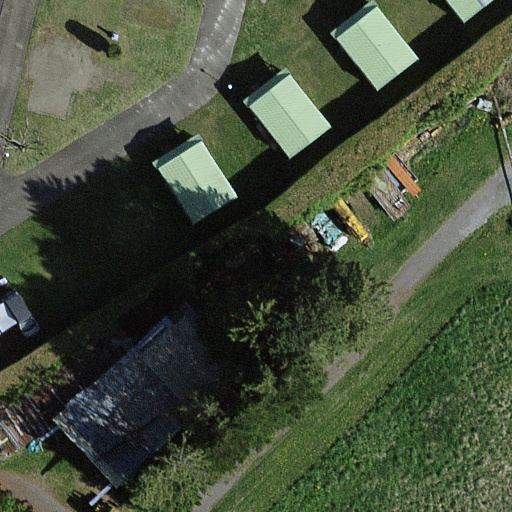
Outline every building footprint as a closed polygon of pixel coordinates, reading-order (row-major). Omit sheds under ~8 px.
[(181,19),(187,0),(127,0),(127,2),(181,19)] [(489,0),(452,0),(466,18),(489,0)] [(414,59),(377,11),(343,37),(380,86),(414,59)] [(30,67),(89,83),(104,29),(45,13),(30,67)] [(327,127),(290,79),(255,105),(292,153),(327,127)] [(234,195),(201,144),(163,169),(196,220),(234,195)] [(182,307),(45,427),(98,487),(235,367),(182,307)]
